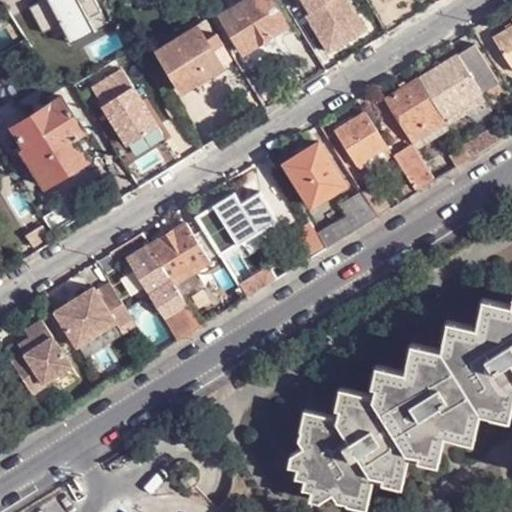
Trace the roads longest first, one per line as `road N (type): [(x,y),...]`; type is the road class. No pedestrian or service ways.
road 1 (residential): [(0,300),(480,0)]
road 2 (residential): [(511,169),(76,438)]
